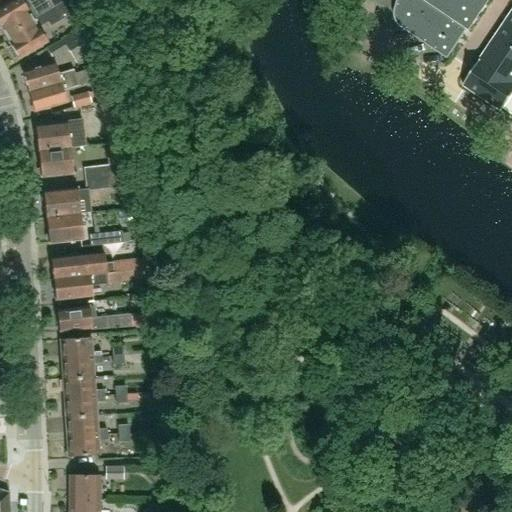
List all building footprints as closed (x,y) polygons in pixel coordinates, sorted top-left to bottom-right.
[(43,13),(52,8),(65,0),(47,0),(39,5),(35,0),(12,0),(0,7),(0,27),(5,36),(43,13)] [(399,25),(401,27),(447,58),(467,29),(469,30),(490,0),(397,0),(395,8),(394,11),(394,14),(394,16),(395,19),(396,21),(398,23),(399,25)] [(72,11),(65,1),(52,8),(58,18),(72,11)] [(511,11),(511,12),(496,36),(511,46),(511,11)] [(43,13),(5,36),(11,46),(8,48),(14,58),(17,56),(19,59),(47,42),(38,28),(49,22),(43,13)] [(74,60),(95,48),(83,28),(75,33),(56,45),(61,53),(67,49),(74,60)] [(511,46),(496,36),(480,60),(511,81),(511,46)] [(511,95),(511,81),(480,60),(463,84),(502,110),(511,95)] [(70,76),(75,75),(73,70),(59,74),(55,62),(22,72),(28,92),(70,79),(70,76)] [(75,75),(70,76),(70,79),(28,92),(34,112),(67,102),(63,90),(78,86),(75,75)] [(384,83),(373,100),(455,157),(467,140),(384,83)] [(91,103),(88,92),(71,97),(74,107),(91,103)] [(38,151),(70,148),(67,122),(35,125),(38,151)] [(83,168),(85,179),(131,174),(129,163),(127,141),(111,143),(113,165),(83,168)] [(70,148),(38,151),(41,177),(73,173),(70,148)] [(118,187),(132,185),(131,174),(85,179),(86,191),(118,188),(118,187)] [(46,218),(80,214),(77,188),(43,192),(46,218)] [(80,214),(46,218),(49,243),(83,239),(80,214)] [(133,226),(134,239),(141,239),(140,225),(133,226)] [(108,232),(108,231),(88,234),(89,246),(110,243),(113,243),(123,241),(122,231),(112,232),(108,232)] [(105,273),(130,270),(129,260),(127,260),(104,263),(103,253),(51,258),(53,279),(105,273)] [(130,270),(105,273),(53,279),(56,300),(92,295),(91,285),(107,284),(131,280),(130,270)] [(91,330),(131,325),(130,314),(90,318),(89,306),(56,310),(59,332),(91,328),(91,330)] [(61,360),(101,357),(101,352),(91,352),(90,337),(60,340),(61,360)] [(112,356),(123,356),(123,347),(112,348),(112,356)] [(123,356),(112,356),(113,365),(124,364),(123,356)] [(63,379),(93,377),(92,363),(102,363),(101,357),(61,360),(63,379)] [(64,398),(104,395),(103,390),(94,391),(93,377),(63,379),(64,398)] [(115,395),(126,395),(126,386),(114,387),(115,395)] [(65,418),(96,415),(95,402),(104,401),(104,395),(64,398),(65,418)] [(126,395),(115,395),(116,403),(127,403),(127,402),(126,395)] [(67,437),(106,434),(106,429),(97,429),(96,415),(65,418),(67,437)] [(118,434),(129,433),(128,424),(117,425),(118,434)] [(129,433),(118,434),(118,442),(130,441),(129,433)] [(106,434),(67,437),(68,456),(99,454),(98,440),(107,440),(106,434)] [(69,498),(99,498),(99,475),(69,475),(69,498)] [(0,511),(10,511),(10,492),(0,489),(0,511)] [(99,511),(99,498),(69,498),(68,511),(99,511)]
